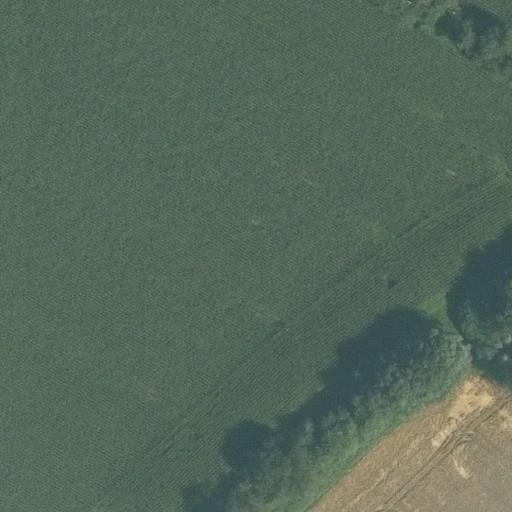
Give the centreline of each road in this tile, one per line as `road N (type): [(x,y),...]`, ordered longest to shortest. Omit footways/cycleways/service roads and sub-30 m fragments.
road 1 (track): [(310,511),(479,354),(447,311),(511,276)]
road 2 (track): [(447,311),(315,418),(218,511)]
